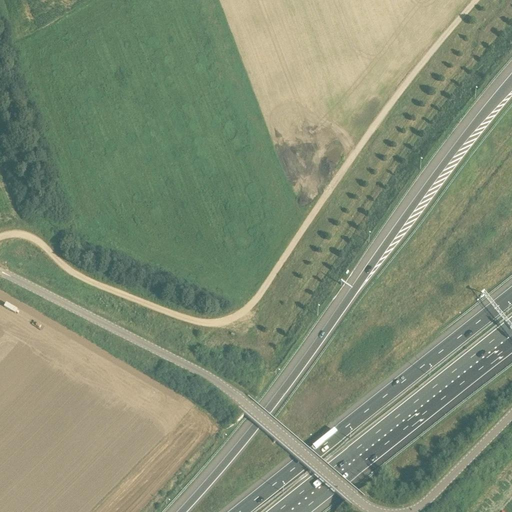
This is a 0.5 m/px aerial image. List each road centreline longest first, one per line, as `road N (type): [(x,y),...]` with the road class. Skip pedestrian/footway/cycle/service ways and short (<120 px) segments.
road 1 (motorway): [(511,84),(181,511)]
road 2 (unclassified): [(353,497),(204,376),(0,272)]
road 3 (track): [(475,0),(392,100),(246,304)]
road 4 (motorway): [(511,297),(241,511)]
road 5 (motorway): [(283,511),(511,329)]
road 6 (track): [(246,304),(222,320),(188,317),(67,267),(38,237),(21,231),(0,238)]
road 7 (unclassified): [(411,511),(511,417)]
